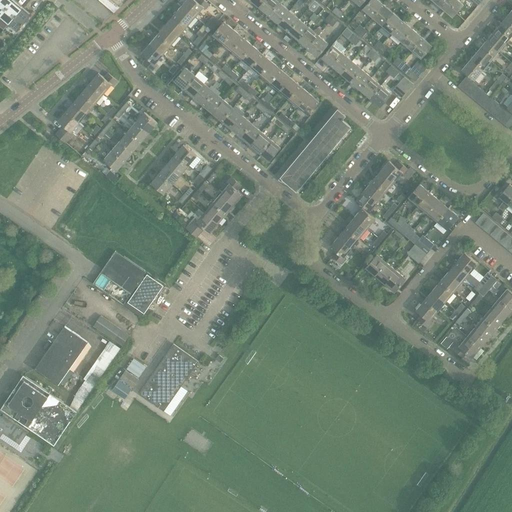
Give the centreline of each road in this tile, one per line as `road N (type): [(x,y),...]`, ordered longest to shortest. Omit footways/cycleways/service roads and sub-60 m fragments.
road 1 (unclassified): [(11,372),(82,262),(0,204)]
road 2 (residential): [(110,35),(141,83),(268,182)]
road 3 (residential): [(383,134),(220,0)]
road 4 (residential): [(147,349),(268,182)]
road 5 (residential): [(385,315),(458,230),(469,226),(511,262)]
road 6 (residential): [(0,121),(110,35)]
road 7 (residential): [(385,315),(316,267),(308,246),(312,219)]
